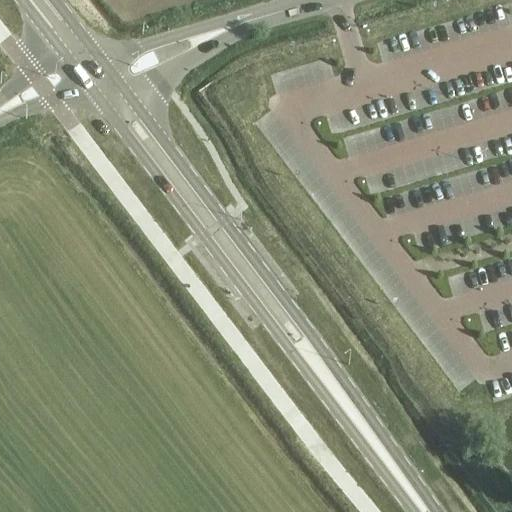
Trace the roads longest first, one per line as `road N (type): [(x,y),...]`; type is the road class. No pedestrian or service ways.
road 1 (secondary): [(328,378),(306,330),(223,219),(142,115),(107,90)]
road 2 (secondary): [(107,90),(122,128),(203,234),(288,343),(328,378)]
road 3 (secondary): [(426,511),(328,378)]
road 4 (unclassified): [(229,28),(180,28),(78,54)]
road 5 (unclassified): [(107,90),(193,57),(229,28)]
